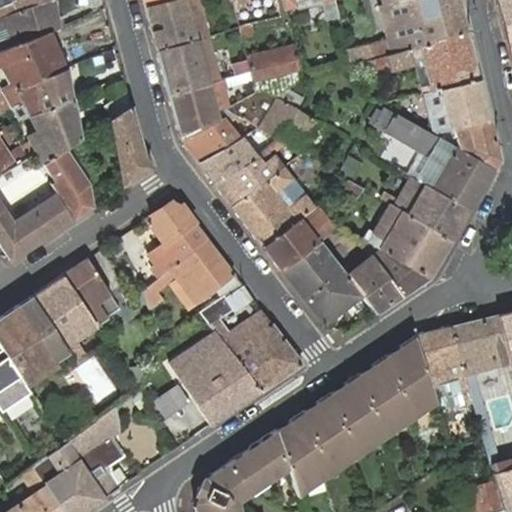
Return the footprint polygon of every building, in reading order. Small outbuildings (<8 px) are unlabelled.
[(0,46),(2,49),(50,30),(58,27),(52,0),(40,0),(0,15),(0,46)] [(5,0),(0,2),(0,15),(40,0),(5,0)] [(167,0),(145,6),(156,49),(206,35),(196,0),(167,0)] [(341,28),(334,0),(283,0),(286,10),(320,1),(326,21),(331,20),(334,30),(341,28)] [(394,53),(466,33),(458,0),(397,0),(400,12),(413,9),(420,33),(407,37),(391,42),(394,53)] [(511,0),(500,0),(511,47),(511,0)] [(400,12),(407,37),(420,33),(413,9),(400,12)] [(50,30),(2,49),(0,49),(0,65),(1,65),(11,87),(64,66),(50,30)] [(413,64),(422,96),(478,82),(466,33),(394,53),(386,55),(388,64),(390,70),(413,64)] [(156,49),(168,92),(218,79),(206,35),(156,49)] [(346,51),(349,62),(374,55),(371,43),(346,51)] [(295,47),(245,59),(248,71),(253,93),(265,89),(275,95),(282,91),(281,85),(276,86),(273,75),(299,67),(295,47)] [(386,55),(373,59),(375,68),(388,64),(386,55)] [(121,75),(118,64),(98,73),(101,84),(121,75)] [(0,65),(0,90),(1,92),(11,87),(1,65),(0,65)] [(20,104),(10,109),(16,121),(72,97),(66,65),(64,66),(11,87),(20,104)] [(168,92),(180,139),(215,116),(228,106),(223,103),(225,102),(224,96),(222,87),(225,86),(223,77),(218,79),(168,92)] [(429,126),(429,132),(436,136),(488,123),(478,82),(422,96),(424,104),(427,103),(432,125),(429,126)] [(1,92),(10,109),(20,104),(11,87),(1,92)] [(223,103),(228,106),(240,114),(252,121),(277,136),(284,140),(298,149),(316,120),(275,95),(265,89),(253,93),(225,102),(223,103)] [(1,92),(0,91),(0,111),(2,114),(10,109),(1,92)] [(109,102),(113,116),(115,114),(129,105),(126,92),(109,102)] [(72,97),(16,121),(15,121),(20,130),(32,124),(39,137),(31,142),(36,150),(43,161),(65,147),(79,139),(72,97)] [(126,182),(132,178),(149,167),(143,156),(129,105),(115,114),(113,116),(109,118),(126,182)] [(421,183),(467,210),(492,168),(436,136),(429,132),(382,105),(370,124),(433,160),(425,174),(426,175),(421,183)] [(215,116),(180,139),(197,161),(236,132),(226,117),(230,114),(233,118),(240,114),(228,106),(215,116)] [(436,136),(492,168),(497,159),(488,123),(436,136)] [(236,132),(197,161),(214,183),(263,147),(246,125),(236,132)] [(284,140),(277,136),(263,147),(214,183),(231,205),(281,167),(270,152),(284,140)] [(6,155),(0,143),(0,172),(27,156),(21,146),(6,155)] [(65,147),(43,161),(55,180),(49,183),(56,194),(72,219),(92,205),(88,183),(65,147)] [(231,205),(261,246),(306,212),(313,206),(283,166),(281,167),(231,205)] [(411,176),(393,207),(450,242),(467,210),(421,183),(411,176)] [(337,188),(354,202),(362,188),(348,179),(337,188)] [(0,244),(10,260),(72,219),(55,192),(11,222),(0,205),(0,244)] [(157,243),(191,220),(179,205),(174,209),(168,203),(148,217),(152,224),(147,229),(157,243)] [(261,246),(280,270),(320,241),(324,237),(333,230),(313,206),(306,212),(261,246)] [(373,244),(428,276),(430,275),(450,242),(393,207),(388,215),(385,213),(371,234),(376,237),(373,244)] [(146,272),(151,279),(205,238),(191,220),(157,243),(141,255),(150,269),(146,272)] [(139,287),(143,297),(175,275),(180,271),(194,291),(189,294),(195,302),(234,276),(205,238),(151,279),(139,287)] [(280,270),(317,318),(331,306),(325,296),(335,289),(328,279),(340,269),(320,241),(280,270)] [(355,288),(373,314),(428,276),(373,244),(371,243),(363,249),(368,256),(372,261),(348,279),(349,281),(355,288)] [(368,256),(343,273),(348,279),(372,261),(368,256)] [(87,258),(60,276),(93,325),(119,307),(87,258)] [(343,273),(340,269),(328,279),(335,289),(325,296),(331,306),(355,288),(349,281),(343,273)] [(175,275),(189,294),(194,291),(180,271),(175,275)] [(15,305),(53,359),(69,348),(66,343),(73,337),(93,325),(60,276),(15,305)] [(226,293),(196,313),(211,334),(257,393),(300,364),(261,313),(228,335),(216,319),(234,306),(226,293)] [(0,347),(25,382),(54,361),(53,359),(15,305),(0,315),(0,347)] [(511,312),(499,316),(511,362),(511,367),(511,312)] [(511,362),(499,316),(483,320),(495,366),(511,362)] [(495,366),(483,320),(450,328),(463,374),(472,372),(495,366)] [(463,374),(450,328),(415,337),(419,349),(427,375),(432,373),(452,367),(456,379),(460,394),(468,391),(463,374)] [(177,412),(194,436),(257,393),(211,334),(167,365),(191,402),(177,412)] [(419,349),(415,337),(401,347),(402,351),(403,355),(419,349)] [(0,410),(1,412),(31,391),(25,382),(0,347),(0,410)] [(111,348),(77,360),(93,405),(127,392),(111,348)] [(403,411),(435,402),(427,375),(419,349),(403,355),(402,351),(386,356),(390,368),(403,411)] [(390,368),(386,356),(373,365),(374,370),(375,373),(390,368)] [(435,384),(456,379),(452,367),(432,373),(435,384)] [(376,428),(406,419),(403,411),(390,368),(375,373),(374,370),(359,374),(363,388),(376,428)] [(468,391),(471,402),(480,400),(472,372),(463,374),(468,391)] [(363,388),(359,374),(344,385),(345,389),(346,394),(363,388)] [(346,444),(378,435),(376,428),(363,388),(346,394),(345,389),(330,393),(334,406),(346,444)] [(334,406),(330,393),(315,403),(316,408),(317,412),(334,406)] [(471,402),(502,510),(511,506),(511,465),(499,469),(497,461),(480,400),(471,402)] [(35,461),(30,464),(60,511),(81,511),(120,486),(110,473),(107,476),(102,470),(123,455),(110,437),(119,431),(119,418),(110,405),(94,417),(64,439),(35,461)] [(318,461),(348,452),(346,444),(334,406),(317,412),(316,408),(302,412),(307,425),(318,461)] [(302,412),(288,422),(290,426),(291,429),(307,425),(302,412)] [(290,426),(276,430),(286,463),(291,479),(320,469),(318,461),(307,425),(291,429),(290,426)] [(276,430),(275,430),(228,461),(218,468),(195,483),(192,506),(193,511),(238,511),(236,500),(234,493),(245,485),(246,487),(286,463),(276,430)] [(499,469),(511,465),(511,456),(497,461),(499,469)] [(60,511),(44,486),(3,511),(60,511)] [(477,487),(462,492),(467,506),(481,500),(477,487)]
